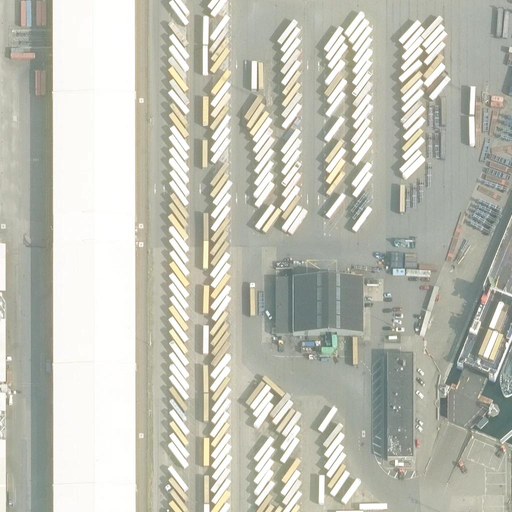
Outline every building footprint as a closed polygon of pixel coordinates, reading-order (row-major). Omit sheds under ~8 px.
[(134,0),(53,0),(53,250),(135,250),(134,0)] [(135,511),(135,250),(53,250),(53,511),(135,511)] [(275,337),(363,337),(363,280),(275,280),(275,337)] [(413,461),(412,357),(387,357),(387,461),(413,461)] [(440,397),(445,397),(450,385),(443,383),(440,390),(440,397)] [(500,409),(498,404),(492,402),(488,413),(493,416),(498,413),(500,409)]
